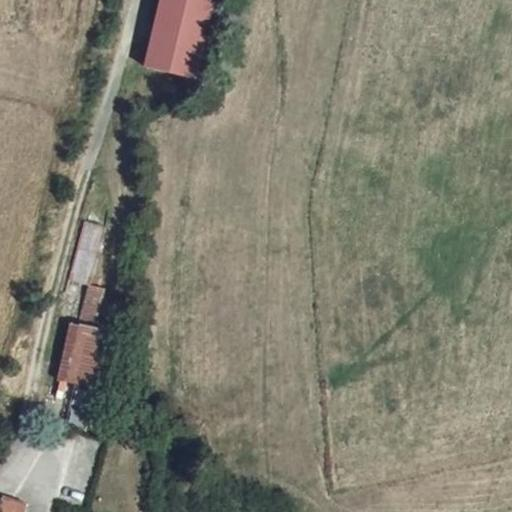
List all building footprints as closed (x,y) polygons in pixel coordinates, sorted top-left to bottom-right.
[(169,0),(151,67),(199,80),(220,0),(169,0)] [(101,226),(79,221),(63,280),(85,286),(101,226)] [(100,290),(85,286),(74,325),(69,324),(54,379),(89,389),(104,333),(90,329),(100,290)] [(73,427),(96,429),(99,394),(76,391),(73,427)] [(27,511),(28,511),(4,503),(1,511),(27,511)]
